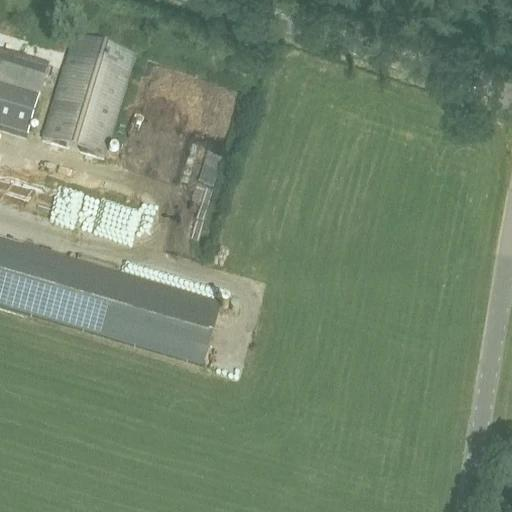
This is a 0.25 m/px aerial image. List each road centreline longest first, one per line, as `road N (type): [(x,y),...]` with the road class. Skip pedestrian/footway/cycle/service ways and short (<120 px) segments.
road 1 (unclassified): [(511,98),(211,0)]
road 2 (tertiary): [(468,511),(511,254)]
